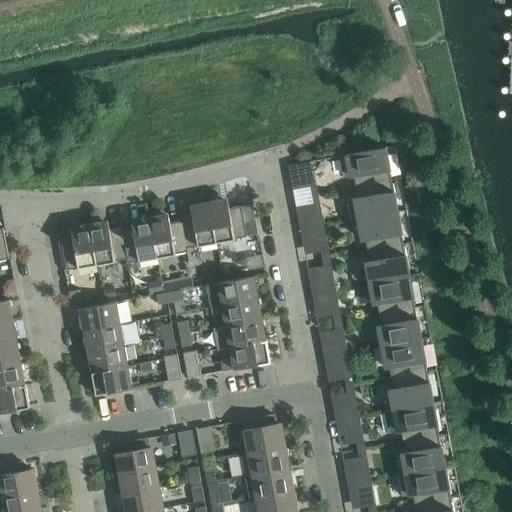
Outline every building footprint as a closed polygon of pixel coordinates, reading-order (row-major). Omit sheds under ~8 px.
[(385,148),(339,156),(343,178),(355,175),(357,187),(391,180),(385,148)] [(312,161),(289,166),(291,180),(315,176),(312,161)] [(359,198),(347,200),(351,221),(359,219),(397,212),(391,180),(357,187),(359,198)] [(235,239),(247,237),(241,206),(229,208),(227,199),(209,202),(217,243),(235,239)] [(198,246),(217,243),(209,202),(191,205),(192,215),(180,217),(181,221),(182,221),(187,248),(198,246)] [(321,211),(298,215),(301,230),(324,226),(321,211)] [(359,219),(363,240),(367,239),(369,250),(403,244),(397,212),(359,219)] [(188,252),(187,248),(182,221),(181,221),(170,223),(168,214),(150,217),(158,258),(176,254),(188,252)] [(139,261),(158,258),(150,217),(132,220),(133,230),(123,232),(122,232),(127,259),(126,259),(127,263),(139,261)] [(115,261),(126,259),(127,259),(122,232),(123,232),(122,228),(110,230),(108,221),(90,224),(97,265),(115,261)] [(79,268),(97,265),(90,224),(71,228),(73,237),(61,239),(66,270),(79,268)] [(303,244),(327,240),(324,226),(301,230),(303,244)] [(3,228),(0,228),(0,260),(9,259),(3,228)] [(371,261),(367,262),(371,283),(409,276),(403,244),(369,250),(371,261)] [(333,275),(310,279),(313,294),(336,289),(333,275)] [(254,276),(207,285),(211,307),(223,305),(259,298),(254,276)] [(375,303),(378,303),(381,314),(415,308),(409,276),(371,283),(375,303)] [(17,292),(14,279),(7,280),(3,287),(4,294),(17,292)] [(162,280),(148,282),(150,295),(164,293),(162,280)] [(114,287),(103,289),(105,298),(116,296),(114,287)] [(83,300),(81,289),(68,291),(70,302),(83,300)] [(315,308),(339,304),(336,289),(313,294),(315,308)] [(183,300),(181,290),(169,292),(171,302),(183,300)] [(156,294),(158,304),(171,302),(169,292),(156,294)] [(259,298),(223,305),(227,326),(262,319),(259,298)] [(10,300),(0,301),(0,324),(14,322),(10,300)] [(116,302),(80,309),(85,331),(120,324),(116,302)] [(383,325),(379,326),(383,346),(421,339),(415,308),(381,314),(383,325)] [(217,340),(219,349),(219,350),(231,348),(231,347),(266,340),(262,319),(227,326),(228,336),(217,340)] [(187,320),(178,322),(180,335),(190,333),(187,320)] [(0,346),(18,343),(14,322),(0,324),(0,346)] [(172,323),(162,325),(164,337),(174,336),(172,323)] [(88,352),(124,345),(120,324),(85,331),(88,352)] [(182,347),(192,345),(190,333),(180,335),(182,347)] [(166,350),(176,348),(174,336),(164,337),(166,350)] [(345,338),(322,343),(324,357),(348,353),(345,338)] [(386,367),(390,366),(392,378),(427,371),(421,339),(383,346),(386,367)] [(267,340),(266,340),(231,347),(231,348),(232,357),(221,361),(223,371),(271,362),(267,340)] [(0,368),(22,364),(18,343),(0,346),(0,368)] [(92,373),(128,366),(124,345),(88,352),(92,372),(92,373)] [(188,378),(201,375),(197,351),(183,353),(188,378)] [(327,372),(350,367),(348,353),(324,357),(327,372)] [(177,354),(164,357),(169,381),(182,379),(177,354)] [(151,362),(140,364),(141,372),(152,370),(151,362)] [(0,390),(26,385),(25,385),(22,364),(0,368),(0,390)] [(92,372),(96,395),(132,388),(128,366),(92,373),(92,372)] [(395,389),(391,389),(394,410),(433,403),(427,371),(392,378),(395,389)] [(26,385),(25,385),(26,385),(0,390),(0,412),(30,407),(26,385)] [(357,402),(334,406),(336,421),(360,417),(357,402)] [(394,410),(385,412),(389,433),(398,431),(402,430),(404,441),(439,435),(433,403),(394,410)] [(245,430),(250,453),(285,446),(281,423),(271,425),(270,417),(275,416),(274,415),(246,420),(247,429),(245,430)] [(339,436),(362,431),(360,417),(336,421),(339,436)] [(210,427),(198,430),(202,453),(215,450),(210,427)] [(192,431),(179,433),(183,456),(196,454),(192,431)] [(176,434),(162,437),(164,447),(177,444),(176,434)] [(406,452),(402,453),(406,474),(444,467),(439,435),(404,441),(406,452)] [(124,443),(124,444),(129,443),(130,451),(117,454),(121,475),(155,468),(151,447),(149,448),(148,438),(124,443)] [(288,466),(290,466),(288,455),(286,455),(285,446),(250,453),(242,454),(246,477),(289,469),(288,466)] [(19,472),(18,464),(23,463),(23,462),(0,465),(0,472),(0,475),(0,484),(2,497),(37,490),(33,469),(19,472)] [(190,482),(201,480),(198,466),(188,468),(190,482)] [(369,466),(345,470),(348,485),(371,480),(369,466)] [(444,467),(406,474),(398,475),(402,496),(414,494),(416,505),(450,499),(444,467)] [(155,468),(121,475),(124,495),(159,488),(155,468)] [(208,484),(218,482),(216,468),(205,470),(208,484)] [(293,488),(294,488),(292,477),(291,477),(289,469),(246,477),(250,499),(258,498),(293,491),(293,488)] [(351,499),(374,495),(371,480),(348,485),(351,499)] [(194,502),(205,500),(202,486),(191,488),(194,502)] [(159,488),(124,495),(127,511),(142,511),(163,508),(159,488)] [(5,511),(30,511),(41,510),(37,490),(2,497),(5,511)] [(220,490),(209,492),(212,506),(222,504),(220,490)] [(297,511),(298,510),(296,500),(295,500),(293,491),(258,498),(260,511),(297,511)] [(417,511),(452,511),(450,499),(416,505),(417,511)]
